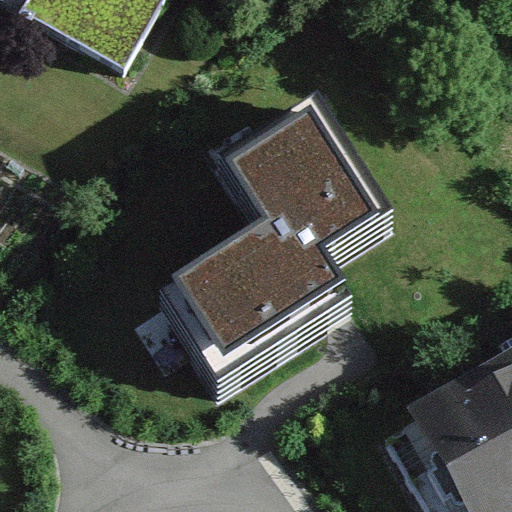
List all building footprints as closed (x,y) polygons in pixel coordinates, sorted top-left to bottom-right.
[(181,0),(0,0),(0,24),(129,95),(181,0)] [(351,112),(260,172),(335,283),(425,222),(351,112)] [(292,247),(180,323),(240,411),(352,336),(292,247)] [(511,511),(511,378),(399,440),(437,511),(511,511)] [(0,485),(8,480),(0,467),(0,485)]
